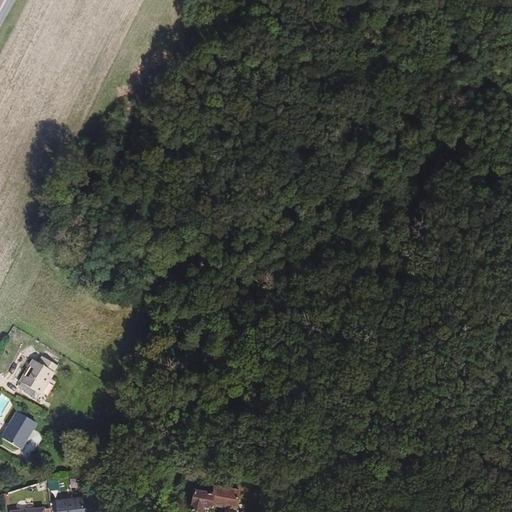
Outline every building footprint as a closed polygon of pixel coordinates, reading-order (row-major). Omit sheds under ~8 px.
[(26,391),(38,398),(56,370),(41,361),(38,366),(33,364),(20,386),(26,391)] [(33,404),(38,398),(26,391),(23,397),(29,400),(29,402),(33,404)] [(32,429),(15,417),(0,440),(0,442),(16,453),(32,429)] [(225,483),(223,490),(222,500),(246,505),(249,487),(225,483)] [(222,500),(223,490),(204,487),(201,507),(212,509),(213,502),(222,504),(222,500)]
